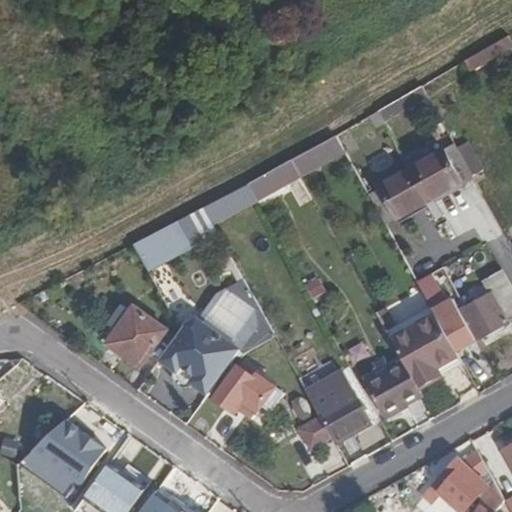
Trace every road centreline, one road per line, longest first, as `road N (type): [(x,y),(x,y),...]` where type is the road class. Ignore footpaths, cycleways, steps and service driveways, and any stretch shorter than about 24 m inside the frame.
road 1 (track): [(511,3),(141,216),(0,279)]
road 2 (residential): [(0,339),(28,338),(278,511)]
road 3 (residential): [(511,398),(309,511)]
